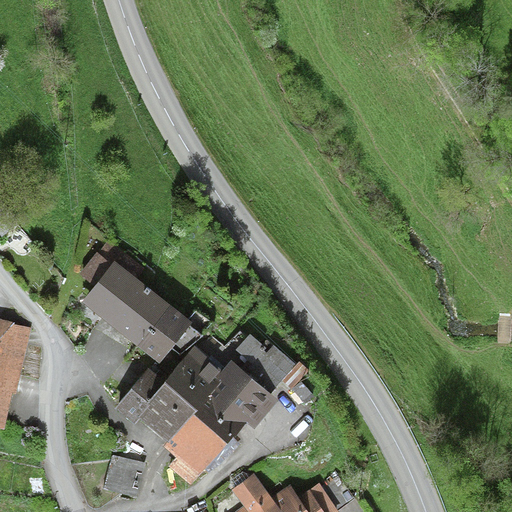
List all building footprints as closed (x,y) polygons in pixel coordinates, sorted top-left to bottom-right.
[(15,224),(0,206),(0,234),(1,236),(15,224)] [(96,288),(87,301),(140,343),(167,310),(146,293),(148,291),(145,288),(143,290),(132,282),(141,270),(123,255),(121,257),(106,244),(81,275),(96,288)] [(184,323),(167,310),(140,343),(158,357),(167,346),(178,355),(200,336),(210,323),(193,311),(184,323)] [(0,421),(21,328),(0,323),(0,421)] [(263,349),(260,347),(247,336),(235,349),(251,363),(263,349)] [(264,343),(260,347),(263,349),(251,363),(242,373),(244,375),(267,394),(293,367),(264,343)] [(190,349),(166,378),(164,380),(195,407),(198,404),(221,377),(190,349)] [(297,362),(280,381),(289,390),(307,371),(297,362)] [(150,377),(144,372),(117,405),(135,420),(140,414),(164,380),(166,378),(156,369),(150,377)] [(234,387),(221,377),(198,404),(233,434),(246,418),(253,423),(262,413),(255,407),(267,394),(244,375),(234,387)] [(195,407),(164,380),(140,414),(169,438),(169,437),(183,449),(169,465),(190,483),(231,436),(233,434),(198,404),(195,407)] [(290,390),(303,405),(311,398),(297,383),(290,390)] [(134,496),(142,466),(121,461),(113,491),(134,496)] [(333,511),(352,499),(333,472),(294,500),(289,492),(272,504),(250,476),(232,490),(247,509),(241,511),(333,511)]
